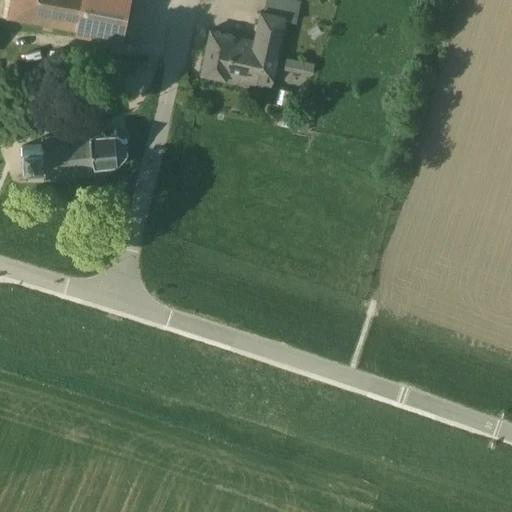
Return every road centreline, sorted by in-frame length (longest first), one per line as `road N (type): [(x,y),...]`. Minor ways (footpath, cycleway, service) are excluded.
road 1 (unclassified): [(112,300),(186,0)]
road 2 (unclassified): [(402,395),(112,300)]
